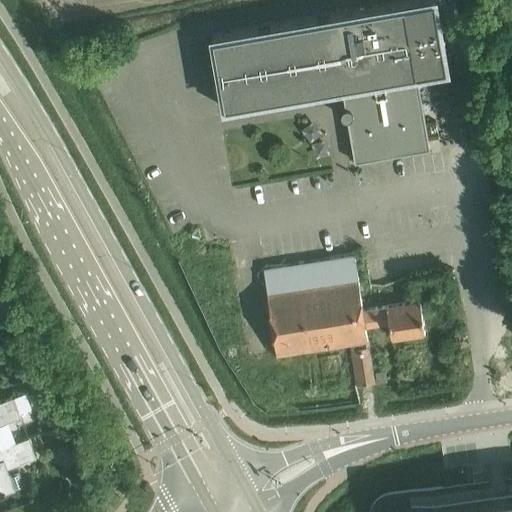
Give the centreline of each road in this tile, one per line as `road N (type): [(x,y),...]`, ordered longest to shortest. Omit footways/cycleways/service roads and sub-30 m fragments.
road 1 (primary): [(242,484),(32,103),(0,61)]
road 2 (primary): [(0,114),(202,501)]
road 3 (unclassified): [(320,455),(369,438),(511,414)]
